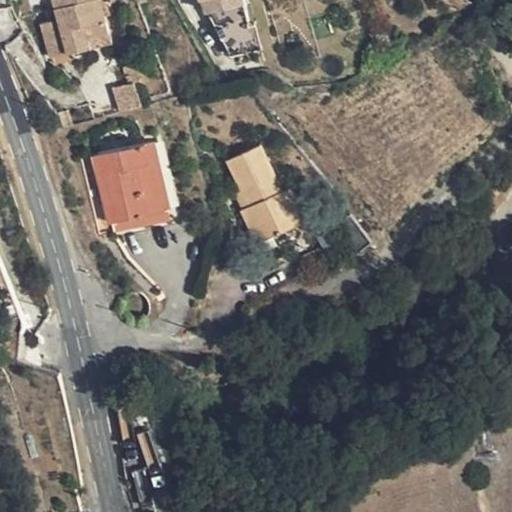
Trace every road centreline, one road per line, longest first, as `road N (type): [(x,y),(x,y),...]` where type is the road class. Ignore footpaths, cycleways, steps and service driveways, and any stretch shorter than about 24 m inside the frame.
road 1 (tertiary): [(0,87),(45,222),(111,511)]
road 2 (unknown): [(135,511),(511,362)]
